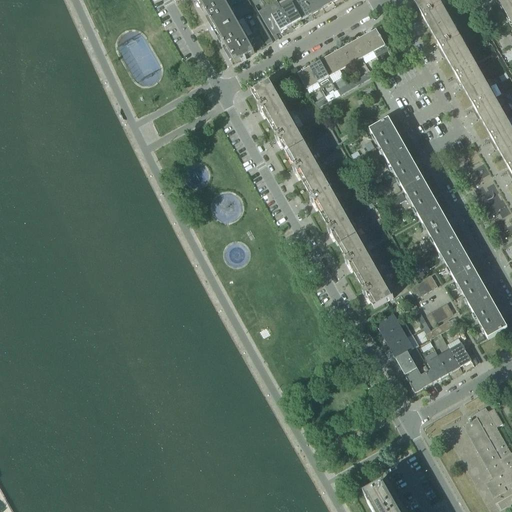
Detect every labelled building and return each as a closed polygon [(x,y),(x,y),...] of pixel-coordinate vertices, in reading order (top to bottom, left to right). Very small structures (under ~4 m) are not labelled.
[(197,0),(207,16),(205,17),(212,29),(214,28),(224,47),(222,48),(229,59),(231,58),(235,65),(254,55),(223,0),(197,0)] [(303,0),(301,0),(292,5),(301,21),(312,15),(303,0)] [(316,0),(303,0),(312,15),(322,9),(316,0)] [(330,0),(316,0),(322,9),(333,3),(330,0)] [(511,132),(511,131),(494,100),(486,86),(477,70),(436,0),(419,0),(414,3),(421,17),(419,18),(422,23),(424,22),(427,28),(438,47),(436,48),(439,53),(441,52),(445,59),(456,78),(454,79),(457,84),(459,83),(473,109),(471,110),(473,113),(474,115),(476,114),(480,121),(490,140),(489,141),(491,146),(493,144),(508,170),(506,172),(509,177),(511,175),(511,177),(511,132)] [(511,0),(496,0),(511,27),(511,0)] [(277,2),(258,13),(263,22),(276,42),(277,42),(279,41),(276,36),(280,33),(281,33),(291,27),(282,11),(278,5),(277,2)] [(292,5),(282,11),(291,27),(301,21),(292,5)] [(245,19),(240,21),(246,36),(251,34),(245,19)] [(375,32),(364,38),(373,53),(384,47),(385,47),(380,39),(381,39),(380,37),(379,37),(376,31),(375,32)] [(364,38),(353,44),(362,59),(373,53),(364,38)] [(353,44),(342,51),(351,66),(362,59),(353,44)] [(342,51),(331,57),(340,72),(351,66),(342,51)] [(331,57),(320,63),(329,78),(340,72),(331,57)] [(386,63),(389,69),(395,66),(392,60),(386,63)] [(309,69),(318,85),(321,90),(332,84),(329,79),(329,78),(320,63),(309,69)] [(381,67),(375,70),(378,75),(384,72),(381,67)] [(318,85),(309,69),(298,75),(297,76),(306,91),(318,85)] [(364,76),(367,81),(373,78),(370,73),(364,76)] [(358,79),(353,82),(356,88),(362,85),(358,79)] [(353,273),(363,290),(363,291),(364,293),(363,296),(367,298),(370,304),(371,304),(374,311),(393,300),(384,284),(376,269),(367,253),(271,84),(252,95),(258,106),(259,108),(258,112),(262,113),(266,119),(276,137),(275,137),(277,139),(276,142),(279,144),(283,150),(293,168),(294,170),(293,174),(297,175),(301,181),(311,198),(310,198),(312,200),(311,204),(314,205),(318,212),(328,229),(329,231),(328,235),(332,236),(335,242),(336,242),(346,260),(345,260),(347,262),(346,266),(349,267),(353,273)] [(351,91),(347,85),(342,89),(345,94),(351,91)] [(331,95),(334,100),(339,97),(336,92),(331,95)] [(325,98),(319,101),(323,107),(328,103),(325,98)] [(507,331),(439,211),(389,122),(370,133),(429,237),(483,333),(488,342),(507,331)] [(376,231),(380,237),(386,234),(382,228),(376,231)] [(399,266),(402,271),(407,268),(404,263),(399,266)] [(409,281),(413,288),(416,287),(417,286),(418,286),(414,278),(409,281)] [(431,278),(426,281),(432,292),(437,289),(431,278)] [(426,281),(421,284),(427,295),(432,292),(426,281)] [(417,286),(416,287),(422,298),(427,295),(421,284),(418,286),(417,286)] [(416,287),(413,288),(410,290),(416,301),(422,298),(416,287)] [(392,301),(395,307),(403,303),(399,297),(392,301)] [(410,308),(415,317),(420,314),(414,305),(410,308)] [(447,306),(442,309),(448,319),(453,316),(447,306)] [(442,309),(436,311),(442,322),(448,319),(442,309)] [(436,311),(431,314),(437,325),(442,322),(436,311)] [(415,317),(420,326),(425,324),(420,314),(415,317)] [(437,325),(431,314),(426,318),(432,328),(437,325)] [(376,327),(383,338),(400,328),(393,317),(376,327)] [(448,323),(440,327),(444,334),(452,329),(449,323),(448,323)] [(420,326),(425,336),(430,333),(425,324),(420,326)] [(383,338),(389,349),(406,340),(410,337),(404,326),(400,328),(386,336),(383,338)] [(440,327),(432,332),(436,338),(444,334),(440,327)] [(471,333),(473,336),(477,344),(481,341),(480,338),(482,337),(477,328),(472,330),(473,332),(471,333)] [(430,333),(425,336),(428,341),(431,341),(436,338),(432,332),(430,333)] [(389,349),(396,361),(413,351),(406,340),(389,349)] [(421,349),(423,354),(433,348),(430,344),(421,349)] [(461,345),(450,352),(460,369),(471,363),(461,345)] [(416,350),(413,351),(396,361),(405,377),(417,370),(415,368),(424,363),(416,350)] [(450,352),(438,358),(448,376),(460,369),(450,352)] [(427,365),(431,372),(436,383),(448,376),(438,358),(427,365)] [(417,370),(405,377),(415,395),(427,388),(421,378),(417,370)] [(431,372),(425,375),(431,385),(436,383),(431,372)] [(425,375),(421,378),(427,388),(431,385),(425,375)] [(496,430),(502,426),(494,411),(493,410),(488,414),(485,410),(468,420),(470,424),(463,428),(464,428),(473,445),(473,446),(474,446),(480,457),(483,463),(483,464),(484,463),(494,481),(493,481),(485,486),(486,486),(494,499),(493,499),(493,500),(506,492),(504,489),(511,484),(511,454),(510,455),(496,430)] [(383,487),(364,498),(372,511),(402,511),(400,508),(396,510),(383,487)]
